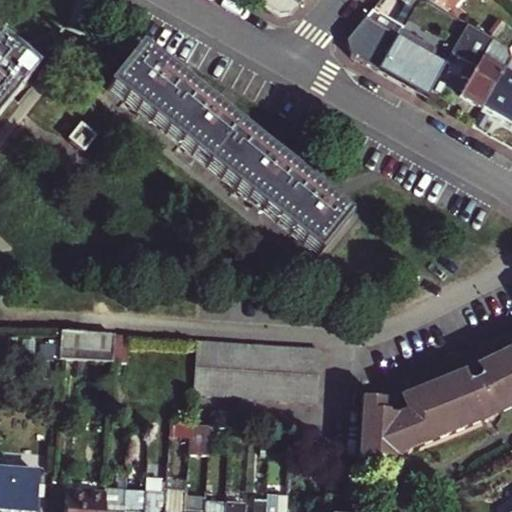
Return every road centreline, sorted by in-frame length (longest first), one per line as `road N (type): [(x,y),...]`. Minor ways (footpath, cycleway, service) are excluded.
road 1 (residential): [(292,65),(511,188)]
road 2 (residential): [(181,0),(292,65)]
